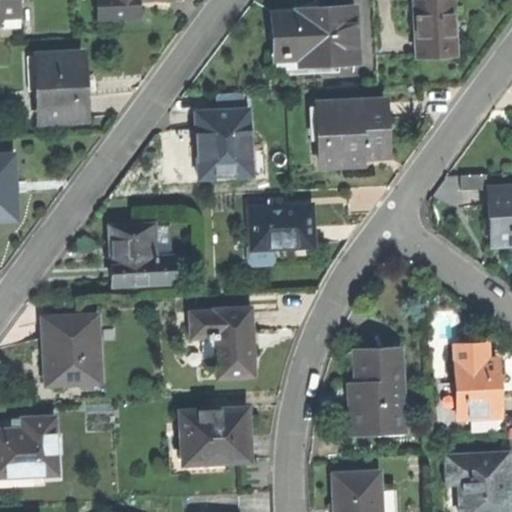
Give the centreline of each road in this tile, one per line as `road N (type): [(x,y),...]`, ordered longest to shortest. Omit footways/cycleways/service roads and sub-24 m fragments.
road 1 (residential): [(0,305),(226,0)]
road 2 (residential): [(389,214),(326,308),(305,368),(290,433),(290,511)]
road 3 (residential): [(511,49),(389,214)]
road 4 (residential): [(389,214),(511,311)]
